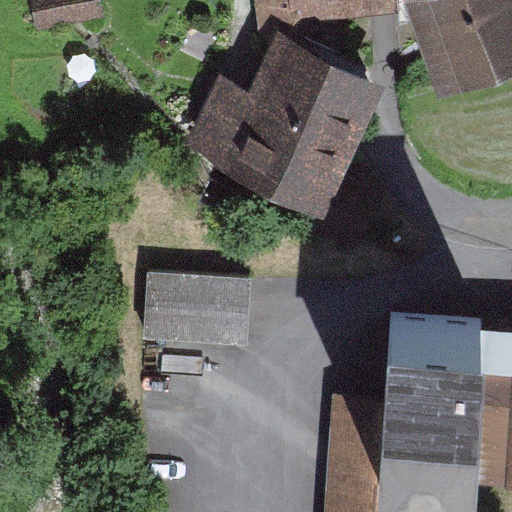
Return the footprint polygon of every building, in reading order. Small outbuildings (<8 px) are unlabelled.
[(98,10),(95,0),(33,0),(37,21),(98,10)] [(296,0),(298,22),(394,16),(419,14),(418,1),(417,0),(296,0)] [(511,0),(417,0),(418,1),(465,91),(511,68),(511,0)] [(310,184),(364,70),(258,21),(205,135),(310,184)] [(244,304),(246,274),(148,269),(145,330),(243,335),(244,304)] [(351,269),(313,274),(317,304),(355,299),(351,269)] [(511,319),(399,313),(394,398),(347,395),(339,511),(428,511),(430,495),(511,499),(511,319)]
